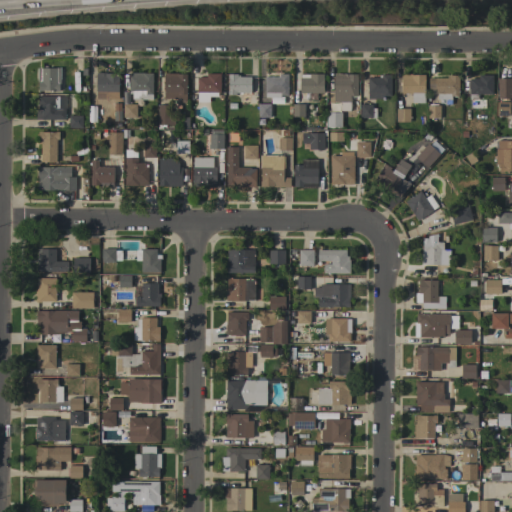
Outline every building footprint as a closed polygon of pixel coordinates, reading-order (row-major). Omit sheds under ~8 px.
[(38,91),(38,82),(37,82),(37,68),(55,68),(55,67),(59,67),(59,83),(58,83),(58,91),(38,91)] [(95,73),(118,73),(118,92),(105,92),(104,99),(95,99),(95,73)] [(152,73),(152,99),(132,99),(132,94),(129,94),(129,73),(152,73)] [(163,73),(186,73),(186,103),(178,102),(178,99),(163,99),(163,73)] [(220,73),(220,93),(207,92),(196,92),(196,77),(207,77),(207,73),(220,73)] [(401,73),(411,73),(411,75),(425,75),(425,80),(424,80),(424,103),(411,103),(411,93),(401,94),(401,78),(401,73)] [(250,92),(235,92),(235,95),(227,95),(227,74),(237,74),(237,75),(239,75),(239,76),(250,76),(250,92)] [(287,95),(280,95),(280,97),(266,97),(266,92),(264,92),(264,77),(278,77),(278,74),(287,74),(287,95)] [(292,78),(300,78),(300,74),(323,74),(323,80),(322,80),(322,93),(315,93),(315,100),(292,100),(292,78)] [(333,77),(345,77),(345,76),(347,76),(347,74),(357,74),(357,95),(350,95),(350,111),(340,111),(340,102),(333,102),(333,77)] [(390,95),(382,95),(382,99),(368,99),(368,93),(367,93),(367,77),(381,77),(381,74),(390,74),(390,95)] [(428,78),(446,78),(446,75),(458,75),(458,96),(451,96),(451,104),(438,103),(438,99),(437,99),(437,93),(435,93),(435,89),(428,89),(428,78)] [(492,94),(477,94),(477,100),(469,100),(469,94),(468,94),(469,78),(478,78),(478,75),(492,75),(492,94)] [(511,98),(497,98),(497,78),(511,78),(511,98)] [(35,119),(35,109),(37,109),(37,96),(67,96),(67,108),(65,108),(65,119),(35,119)] [(509,102),(509,116),(496,116),(496,102),(509,102)] [(136,117),(123,117),(123,104),(136,104),(136,117)] [(270,117),(258,117),(258,104),(270,104),(270,117)] [(292,104),(304,104),(304,117),(292,116),(292,104)] [(158,105),(170,105),(170,117),(174,117),(174,125),(157,125),(158,105)] [(372,118),(360,118),(360,105),(372,105),(372,118)] [(440,118),(427,118),(427,105),(440,105),(440,118)] [(409,122),(395,122),(396,108),(409,108),(409,122)] [(68,128),(68,116),(75,116),(75,112),(81,112),(82,127),(68,128)] [(341,127),(326,127),(326,112),(341,112),(341,127)] [(92,116),(109,116),(108,124),(92,123),(92,116)] [(112,120),(120,120),(120,129),(112,129),(112,120)] [(40,144),(38,144),(38,131),(42,131),(42,132),(54,132),(58,132),(58,140),(56,140),(55,162),(40,162),(40,144)] [(222,149),(207,148),(208,144),(209,144),(209,134),(210,134),(210,131),(222,131),(222,149)] [(121,154),(107,154),(107,132),(121,132),(121,154)] [(326,132),(341,132),(341,141),(326,141),(326,132)] [(324,149),(308,149),(308,143),(301,143),(301,133),(323,133),(324,149)] [(290,150),(278,150),(279,137),(290,137),(290,150)] [(142,139),(155,139),(155,157),(142,157),(142,139)] [(511,171),(503,171),(503,172),(499,172),(499,167),(497,166),(497,164),(495,164),(495,149),(497,149),(497,140),(506,140),(511,140),(511,171)] [(188,154),(175,154),(175,141),(188,141),(188,154)] [(369,157),(355,157),(355,141),(369,141),(369,157)] [(426,168),(415,157),(428,143),(439,154),(426,168)] [(256,159),(243,159),(243,145),(256,145),(256,159)] [(225,186),(226,165),(225,165),(225,146),(237,147),(237,167),(249,167),(249,168),(255,168),(255,187),(225,186)] [(124,185),(124,150),(135,150),(136,163),(145,163),(145,166),(147,166),(147,185),(124,185)] [(283,155),(283,156),(284,156),(283,168),(283,177),(289,177),(289,187),(273,187),(273,186),(260,186),(260,168),(260,155),(283,155)] [(353,155),(354,184),(339,185),(339,184),(330,184),(329,156),(353,155)] [(157,185),(157,181),(158,181),(158,157),(178,158),(177,167),(181,167),(181,169),(187,169),(186,181),(180,181),(180,186),(157,185)] [(212,157),(212,167),(216,167),(215,187),(191,186),(192,167),(192,157),(212,157)] [(373,181),(384,164),(390,168),(389,170),(391,171),(399,158),(410,165),(402,178),(410,184),(398,197),(373,181)] [(90,159),(98,159),(98,161),(109,161),(109,167),(113,167),(113,186),(99,186),(99,185),(90,185),(90,159)] [(317,188),(302,188),(302,187),(293,187),(293,165),(301,165),(301,159),(317,159),(317,188)] [(70,167),(70,176),(74,176),(74,191),(36,190),(36,180),(37,180),(37,167),(66,167),(70,167)] [(491,191),(491,177),(503,177),(503,190),(491,191)] [(416,220),(411,212),(404,201),(420,191),(433,209),(416,220)] [(471,220),(452,224),(449,212),(468,207),(471,220)] [(511,230),(511,223),(496,223),(497,210),(511,210),(511,213),(511,230)] [(495,227),(495,242),(480,242),(480,227),(495,227)] [(443,242),(442,249),(450,250),(449,265),(420,264),(421,250),(422,250),(422,241),(443,242)] [(497,260),(482,260),(483,245),(497,246),(497,260)] [(101,262),(101,249),(115,248),(115,250),(121,250),(121,260),(115,260),(115,262),(101,262)] [(67,261),(67,272),(36,272),(36,262),(35,262),(35,249),(55,249),(55,261),(67,261)] [(140,260),(135,260),(135,250),(141,250),(141,249),(156,249),(156,255),(161,255),(161,259),(159,259),(159,272),(140,272),(140,260)] [(253,273),(226,272),(226,249),(254,249),(253,273)] [(284,264),(268,264),(268,250),(284,250),(284,264)] [(298,265),(298,250),(313,250),(313,265),(298,265)] [(323,273),(323,263),(330,263),(330,261),(317,261),(317,250),(345,250),(345,256),(348,256),(348,260),(349,260),(349,273),(323,273)] [(72,272),(73,257),(89,258),(89,272),(72,272)] [(118,288),(118,275),(130,275),(130,287),(118,288)] [(309,289),(296,289),(296,276),(309,276),(309,289)] [(55,301),(40,301),(40,302),(35,302),(35,291),(36,291),(36,277),(55,278),(55,301)] [(254,301),(225,301),(225,291),(226,291),(227,277),(231,277),(231,278),(254,279),(254,301)] [(421,308),(422,302),(414,302),(415,280),(418,280),(418,279),(423,279),(423,280),(437,280),(436,296),(445,296),(445,308),(421,308)] [(484,294),(484,280),(500,280),(500,294),(484,294)] [(139,296),(139,298),(141,298),(141,283),(160,283),(160,297),(159,297),(159,306),(134,306),(134,296),(139,296)] [(349,284),(350,298),(348,298),(349,306),(317,307),(317,297),(313,298),(313,288),(319,287),(319,285),(349,284)] [(70,308),(71,292),(92,292),(92,308),(70,308)] [(269,310),(268,297),(284,296),(284,310),(269,310)] [(117,322),(117,309),(130,309),(130,322),(117,322)] [(80,321),(80,328),(86,328),(85,341),(71,341),(71,330),(66,330),(66,333),(55,333),(55,334),(36,334),(36,311),(77,310),(77,321),(80,321)] [(309,323),(296,323),(296,311),(309,311),(309,323)] [(244,319),(244,335),(226,335),(226,312),(247,312),(247,319),(244,319)] [(449,314),(449,316),(456,316),(456,325),(456,330),(449,329),(449,331),(448,331),(448,334),(443,334),(443,337),(418,337),(418,325),(415,325),(415,313),(449,314)] [(511,338),(503,338),(503,331),(502,331),(502,329),(490,328),(490,313),(507,313),(507,328),(508,328),(508,313),(511,313),(511,338)] [(159,341),(153,341),(153,340),(141,340),(133,340),(133,328),(136,328),(136,319),(140,319),(140,318),(155,317),(155,326),(159,326),(159,341)] [(324,318),(346,318),(346,319),(350,319),(350,333),(349,333),(349,341),(327,341),(327,335),(324,335),(324,318)] [(272,342),(258,343),(258,327),(271,327),(272,342)] [(470,330),(470,344),(454,344),(453,330),(470,330)] [(478,344),(478,334),(491,334),(491,344),(478,344)] [(159,374),(128,374),(128,367),(120,367),(121,358),(115,358),(115,355),(110,355),(110,343),(131,343),(131,344),(131,354),(138,354),(138,351),(140,351),(152,351),(152,344),(159,344),(159,374)] [(55,368),(36,368),(36,345),(55,345),(55,368)] [(263,359),(262,375),(225,374),(226,366),(225,366),(225,352),(229,352),(229,345),(241,345),(241,352),(252,352),(252,359),(263,359)] [(271,345),(271,347),(275,347),(276,356),(271,356),(271,357),(259,357),(259,345),(271,345)] [(455,347),(455,367),(447,367),(447,363),(439,363),(439,371),(418,371),(418,359),(415,359),(415,347),(455,347)] [(329,375),(330,366),(323,365),(323,353),(330,353),(330,352),(349,352),(348,375),(329,375)] [(78,376),(65,376),(65,364),(78,364),(78,376)] [(475,364),(475,378),(461,378),(461,364),(475,364)] [(275,378),(275,368),(283,368),(283,378),(275,378)] [(38,402),(38,390),(37,390),(37,388),(36,388),(36,379),(40,379),(40,380),(52,379),(56,379),(56,385),(58,385),(58,386),(62,386),(62,402),(38,402)] [(160,379),(159,388),(160,388),(160,403),(140,403),(140,402),(127,402),(127,395),(118,395),(119,382),(127,382),(127,379),(160,379)] [(225,381),(243,381),(243,380),(266,380),(266,405),(243,405),(243,409),(225,409),(225,381)] [(509,380),(509,394),(502,394),(502,393),(494,393),(494,380),(509,380)] [(348,381),(348,399),(349,399),(349,404),(316,404),(317,388),(327,388),(327,381),(348,381)] [(415,382),(442,382),(442,394),(443,394),(443,399),(448,399),(448,412),(419,412),(419,405),(415,405),(415,382)] [(69,397),(81,398),(81,410),(69,410),(69,397)] [(108,398),(121,398),(121,410),(109,410),(108,398)] [(288,411),(288,398),(302,398),(301,411),(288,411)] [(68,425),(68,411),(88,411),(88,421),(82,425),(68,425)] [(114,411),(114,427),(101,427),(101,412),(114,411)] [(313,412),(313,428),(293,428),(293,425),(287,425),(287,413),(293,413),(293,412),(313,412)] [(457,427),(457,413),(477,414),(477,428),(457,427)] [(496,426),(496,413),(509,413),(509,414),(510,414),(510,425),(509,425),(509,426),(496,426)] [(225,414),(246,414),(246,420),(253,421),(252,438),(242,437),(242,436),(225,436),(225,414)] [(413,438),(413,424),(415,424),(415,415),(419,415),(432,416),(432,415),(436,415),(436,423),(434,423),(434,438),(413,438)] [(64,441),(35,441),(35,417),(54,417),(54,419),(64,419),(64,421),(66,423),(66,429),(64,431),(64,441)] [(159,417),(159,442),(139,442),(139,438),(135,438),(135,432),(128,432),(128,417),(159,417)] [(348,419),(348,442),(320,442),(320,429),(324,429),(324,419),(348,419)] [(271,431),(284,431),(283,445),(271,445),(271,431)] [(286,446),(286,436),(294,436),(294,446),(286,446)] [(155,446),(155,454),(160,454),(160,468),(158,468),(158,477),(153,477),(153,476),(146,476),(146,477),(145,477),(145,479),(140,479),(140,477),(137,477),(137,469),(134,469),(134,454),(140,454),(140,446),(155,446)] [(69,447),(69,461),(59,461),(59,463),(59,471),(53,471),(53,470),(35,470),(35,456),(35,447),(69,447)] [(312,447),(312,460),(311,460),(311,466),(299,466),(299,460),(293,460),(293,447),(312,447)] [(259,448),(259,452),(263,452),(263,459),(244,459),(244,472),(221,472),(221,457),(225,457),(225,448),(259,448)] [(461,448),(475,448),(475,450),(477,450),(477,458),(475,458),(475,462),(461,462),(461,448)] [(511,450),(511,480),(499,480),(499,481),(490,481),(490,466),(498,466),(498,472),(511,472),(511,457),(508,457),(508,450),(511,450)] [(317,478),(317,471),(316,471),(316,455),(330,455),(330,454),(350,454),(349,469),(348,469),(348,478),(317,478)] [(449,466),(443,466),(443,469),(445,469),(445,479),(433,479),(433,478),(414,478),(414,455),(433,455),(433,454),(442,454),(449,456),(449,466)] [(460,464),(475,464),(475,480),(460,480),(460,464)] [(68,478),(68,465),(81,466),(81,478),(68,478)] [(268,479),(255,479),(255,465),(268,465),(268,479)] [(33,506),(33,479),(60,479),(60,480),(65,480),(65,486),(66,486),(66,494),(65,494),(65,503),(57,503),(57,506),(33,506)] [(132,491),(110,491),(110,481),(158,482),(158,495),(159,495),(159,505),(154,505),(154,511),(142,511),(142,505),(132,505),(132,504),(132,491)] [(289,481),(303,481),(303,495),(289,495),(289,481)] [(442,507),(412,506),(412,492),(415,492),(415,483),(420,483),(420,484),(432,484),(432,483),(435,483),(435,489),(437,489),(437,485),(441,485),(441,489),(442,489),(442,507)] [(225,511),(225,488),(250,488),(250,511),(225,511)] [(310,511),(310,498),(318,498),(318,488),(330,488),(330,489),(349,489),(349,498),(347,498),(347,511),(310,511)] [(446,511),(447,493),(461,493),(461,502),(463,502),(463,511),(446,511)] [(110,511),(110,510),(106,510),(106,498),(111,498),(111,497),(118,497),(118,494),(123,494),(123,498),(124,498),(124,506),(130,506),(130,511),(124,511),(110,511)] [(81,499),(81,511),(68,511),(68,510),(66,510),(66,502),(68,502),(68,499),(81,499)] [(478,511),(479,500),(493,500),(493,511),(478,511)]
